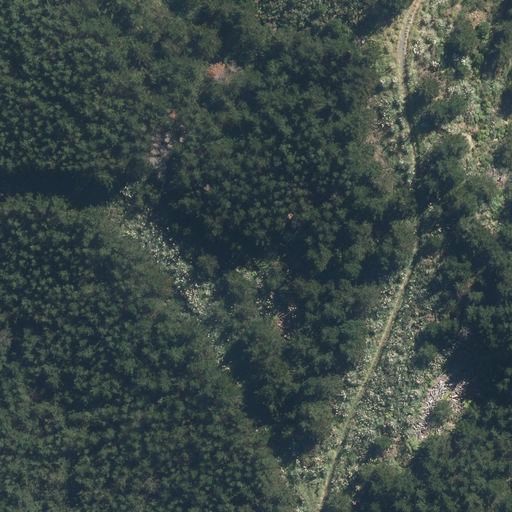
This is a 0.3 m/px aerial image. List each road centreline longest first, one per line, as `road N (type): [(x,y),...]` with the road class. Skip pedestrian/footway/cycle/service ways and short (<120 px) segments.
road 1 (track): [(316,511),(419,236),(402,37),(419,0)]
road 2 (track): [(317,505),(201,299),(146,225),(79,192),(0,186)]
